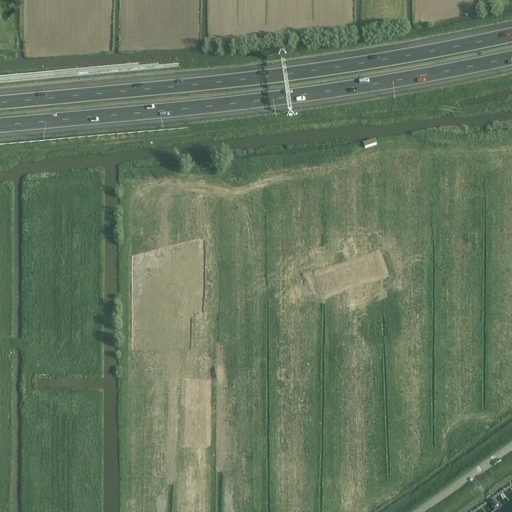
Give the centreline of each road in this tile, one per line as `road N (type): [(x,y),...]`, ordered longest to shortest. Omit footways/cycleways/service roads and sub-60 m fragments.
road 1 (motorway): [(511,33),(331,67),(0,102)]
road 2 (motorway): [(0,124),(260,99),(511,56)]
